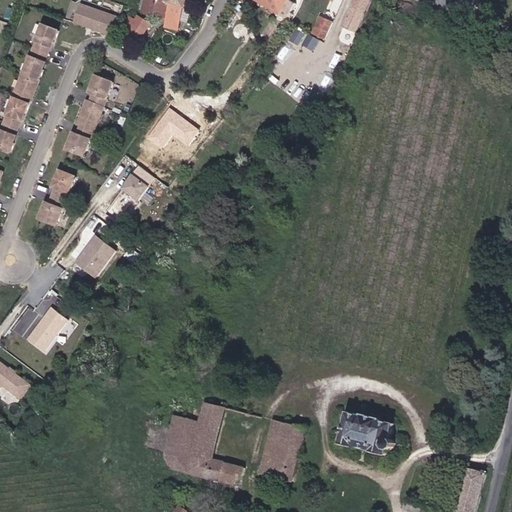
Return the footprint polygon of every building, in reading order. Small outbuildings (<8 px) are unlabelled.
[(153,0),(150,10),(174,17),(178,0),(153,0)] [(178,0),(174,17),(189,22),(195,0),(178,0)] [(268,0),(292,15),(300,1),(300,0),(268,0)] [(359,0),(346,26),(359,32),(374,0),(359,0)] [(291,17),(333,42),(341,26),(332,21),(327,30),(301,15),(307,6),(300,1),(292,15),(291,17)] [(117,20),(88,9),(80,28),(110,39),(117,20)] [(60,36),(64,37),(68,26),(50,20),(42,41),(56,48),(60,36)] [(121,30),(123,22),(117,20),(110,39),(122,43),(121,30)] [(136,37),(149,42),(156,27),(144,21),(141,27),(136,37)] [(131,35),(136,37),(141,27),(135,25),(131,35)] [(310,33),(303,44),(316,51),(322,39),(310,33)] [(52,67),(49,65),(56,48),(42,41),(31,70),(27,69),(18,93),(21,94),(2,143),(17,149),(21,140),(17,138),(27,112),(32,113),(52,67)] [(78,148),(95,155),(123,87),(107,80),(102,93),(105,94),(102,102),(98,102),(89,123),(92,124),(89,134),(84,133),(78,148)] [(0,192),(9,168),(0,165),(0,192)] [(51,218),(66,224),(85,177),(70,171),(66,181),(70,183),(60,206),(55,205),(51,218)] [(150,188),(131,174),(119,190),(138,204),(150,188)] [(118,252),(94,235),(73,263),(96,281),(118,252)] [(51,306),(26,341),(46,355),(71,321),(51,306)] [(33,385),(0,361),(0,390),(2,387),(21,401),(33,385)] [(294,385),(298,371),(267,361),(263,376),(271,379),(274,372),(288,376),(286,384),(294,385)] [(214,459),(198,454),(212,401),(185,392),(167,459),(238,481),(240,475),(247,476),(247,469),(214,459)] [(198,454),(214,459),(230,406),(212,401),(198,454)] [(407,441),(401,439),(404,426),(395,423),(395,419),(376,414),(375,416),(361,413),(352,446),(362,449),(364,444),(382,450),(381,455),(394,459),(396,454),(403,455),(407,441)] [(268,473),(301,483),(315,430),(282,421),(268,473)] [(482,511),(492,469),(474,464),(461,511),(482,511)]
